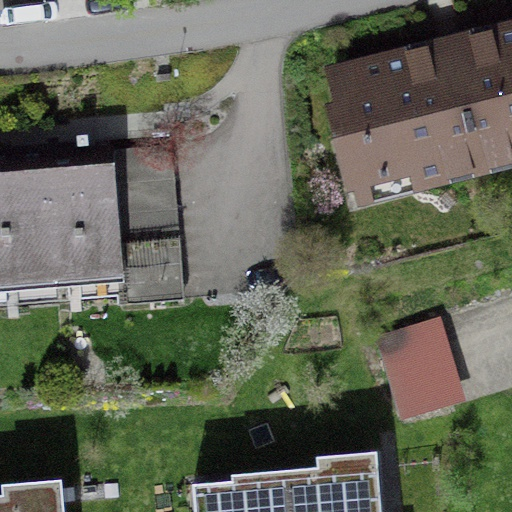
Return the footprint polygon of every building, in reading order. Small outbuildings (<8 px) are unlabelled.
[(511,29),(332,74),(342,110),(336,112),(347,159),(371,153),(378,180),(412,171),(414,183),(511,158),(511,29)] [(110,151),(111,162),(122,303),(174,299),(162,147),(110,151)] [(0,161),(0,277),(56,273),(48,181),(10,184),(8,160),(0,161)] [(119,268),(111,162),(71,165),(71,173),(48,174),(56,273),(119,268)] [(369,331),(397,413),(461,391),(433,309),(369,331)] [(323,471),(232,479),(235,511),(375,511),(371,457),(322,461),(323,471)] [(58,511),(56,485),(7,489),(8,499),(0,499),(0,511),(58,511)]
